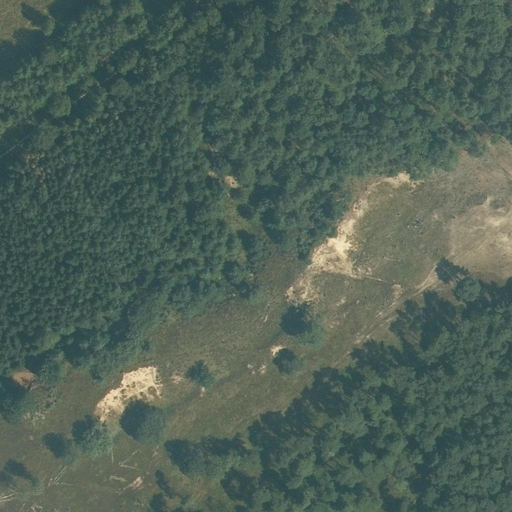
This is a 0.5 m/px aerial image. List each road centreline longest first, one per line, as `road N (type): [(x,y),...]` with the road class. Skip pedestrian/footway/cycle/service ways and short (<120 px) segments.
road 1 (track): [(511,169),(339,0)]
road 2 (track): [(0,133),(183,0)]
